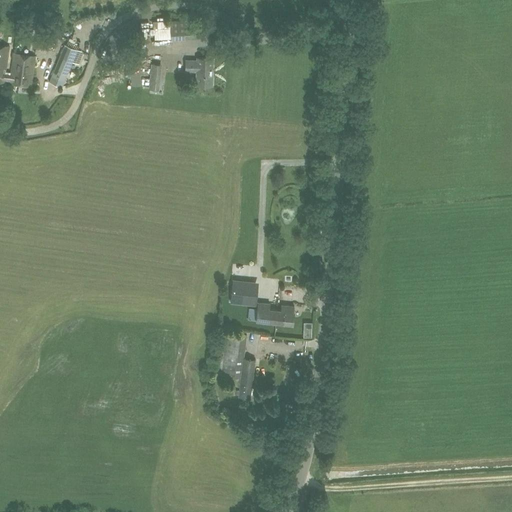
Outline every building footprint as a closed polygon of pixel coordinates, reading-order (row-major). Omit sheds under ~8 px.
[(57,17),(57,25),(65,24),(65,16),(57,17)] [(171,28),(171,39),(197,39),(197,20),(152,21),(152,29),(159,29),(159,31),(163,31),(163,29),(171,28)] [(55,31),(44,34),(47,44),(59,40),(55,31)] [(4,78),(9,79),(11,70),(5,69),(8,46),(0,44),(0,81),(3,82),(4,78)] [(60,57),(52,76),(63,80),(71,62),(60,57)] [(196,71),(195,84),(211,85),(212,58),(196,57),(196,60),(185,59),(185,70),(196,71)] [(11,70),(9,79),(9,83),(30,86),(33,62),(12,59),(11,70)] [(159,82),(160,74),(152,73),(151,81),(159,82)] [(255,304),(256,292),(232,289),(231,301),(255,304)] [(275,322),(276,309),(268,308),(269,305),(260,304),(259,320),(275,322)] [(280,309),(276,309),(275,322),(292,324),(293,311),(293,306),(281,304),(280,309)] [(255,359),(243,357),(246,334),(227,331),(221,379),(240,382),(238,396),(250,397),(255,359)]
